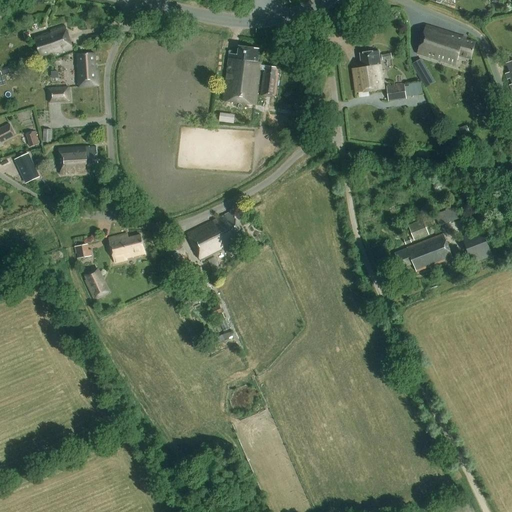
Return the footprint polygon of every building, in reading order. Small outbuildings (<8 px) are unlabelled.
[(469,59),(474,43),(461,39),(462,36),(426,24),(417,52),(454,64),(458,55),(469,59)] [(53,55),(71,49),(64,26),(45,32),(46,34),(34,37),(40,56),(52,52),(53,55)] [(277,96),(279,73),(278,73),(279,66),(261,64),(262,61),(258,60),(260,47),(239,45),(238,53),(230,52),(224,99),(257,103),(261,68),(265,69),(265,72),(263,73),(261,94),(277,96)] [(357,91),(385,87),(379,50),(361,52),(363,67),(353,68),(357,91)] [(99,86),(98,69),(96,69),(95,53),(77,55),(79,87),(99,86)] [(432,78),(426,67),(418,72),(424,83),(432,78)] [(406,82),(407,95),(424,94),(423,82),(406,82)] [(387,87),(389,102),(406,99),(404,84),(387,87)] [(47,88),(48,103),(71,101),(70,87),(47,88)] [(0,141),(1,141),(2,142),(16,135),(10,124),(0,128),(0,141)] [(457,129),(459,134),(468,131),(466,126),(457,129)] [(44,129),(43,141),(52,142),(52,129),(44,129)] [(26,134),(30,147),(39,144),(35,131),(26,134)] [(98,163),(98,160),(97,148),(89,149),(89,146),(59,149),(61,174),(88,172),(87,164),(98,163)] [(28,155),(16,160),(27,183),(39,177),(28,155)] [(441,225),(460,219),(457,207),(438,212),(441,225)] [(229,243),(244,236),(232,211),(187,233),(201,261),(224,250),(229,258),(235,255),(229,243)] [(409,225),(414,241),(429,235),(424,220),(409,225)] [(473,263),(492,256),(482,230),(463,237),(473,263)] [(116,261),(147,253),(142,233),(129,237),(128,233),(110,238),(116,261)] [(416,271),(453,257),(444,234),(396,253),(402,268),(414,264),(416,271)] [(87,244),(75,247),(77,259),(92,256),(91,250),(89,250),(87,244)] [(110,292),(99,267),(84,275),(86,280),(84,280),(94,300),(110,292)] [(201,268),(190,274),(201,294),(212,289),(201,268)] [(220,305),(211,309),(214,316),(213,316),(215,319),(219,317),(220,320),(225,317),(220,305)] [(217,338),(219,342),(233,336),(230,331),(217,338)]
